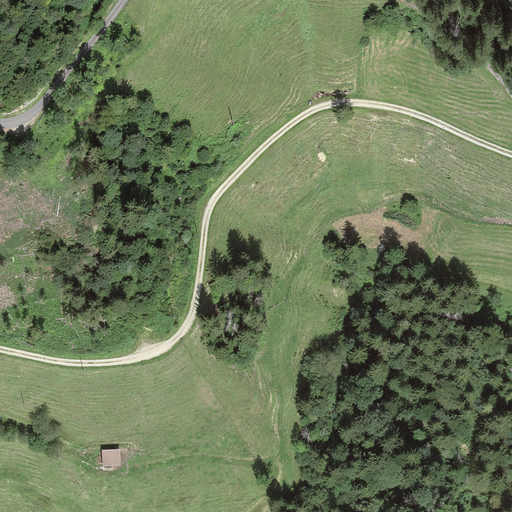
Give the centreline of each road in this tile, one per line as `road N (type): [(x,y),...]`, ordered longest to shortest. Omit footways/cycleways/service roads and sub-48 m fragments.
road 1 (track): [(0,348),(100,362),(162,348),(184,329),(196,295),(207,210),(228,180),(317,107),(393,106),(511,154)]
road 2 (track): [(0,123),(34,111),(123,0)]
road 3 (track): [(511,92),(446,30),(399,0)]
